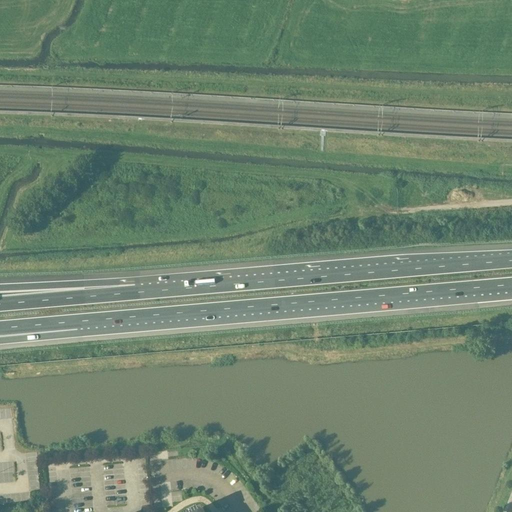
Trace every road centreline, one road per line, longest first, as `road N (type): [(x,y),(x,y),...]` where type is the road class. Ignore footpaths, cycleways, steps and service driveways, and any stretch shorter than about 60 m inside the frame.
road 1 (motorway): [(76,321),(511,285)]
road 2 (motorway): [(511,260),(137,292)]
road 3 (motorway): [(137,292),(0,304)]
road 4 (motorway): [(137,292),(0,292)]
